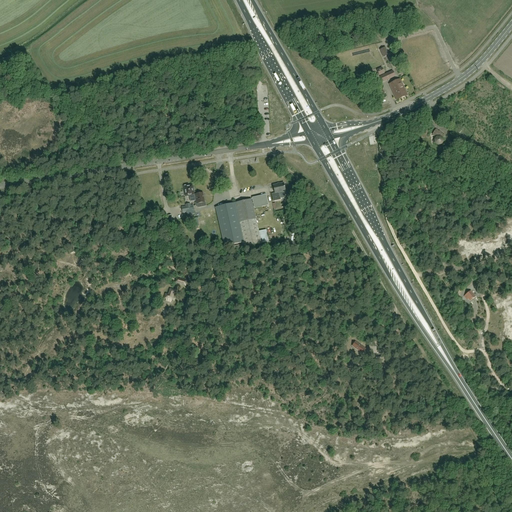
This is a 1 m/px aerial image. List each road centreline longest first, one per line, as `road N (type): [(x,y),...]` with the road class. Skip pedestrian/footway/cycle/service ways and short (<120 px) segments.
road 1 (track): [(377,121),(388,225),(485,388),(511,382)]
road 2 (track): [(399,310),(484,449),(379,467)]
road 3 (tertiary): [(0,186),(263,145)]
road 4 (trunk): [(313,142),(395,287),(449,363)]
road 5 (trunk): [(449,363),(330,138)]
road 6 (secondary): [(377,121),(461,78),(511,25)]
road 7 (trunk): [(325,129),(251,0)]
